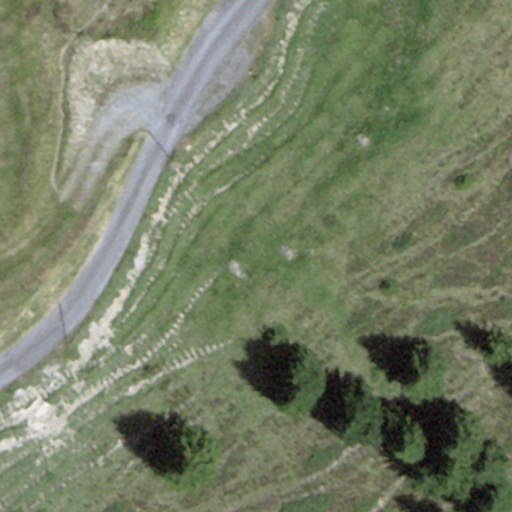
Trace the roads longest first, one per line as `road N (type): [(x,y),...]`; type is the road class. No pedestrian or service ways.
road 1 (track): [(0,356),(34,334),(185,87),(257,0)]
road 2 (track): [(0,255),(95,136),(185,87)]
